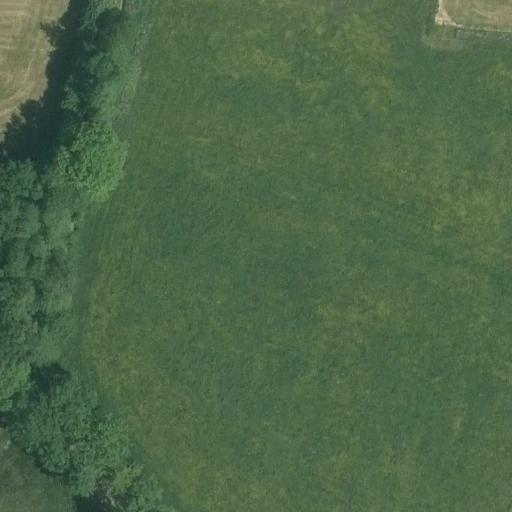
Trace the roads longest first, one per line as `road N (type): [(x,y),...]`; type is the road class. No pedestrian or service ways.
road 1 (track): [(6,362),(22,342),(116,0)]
road 2 (unclassified): [(129,511),(0,355)]
